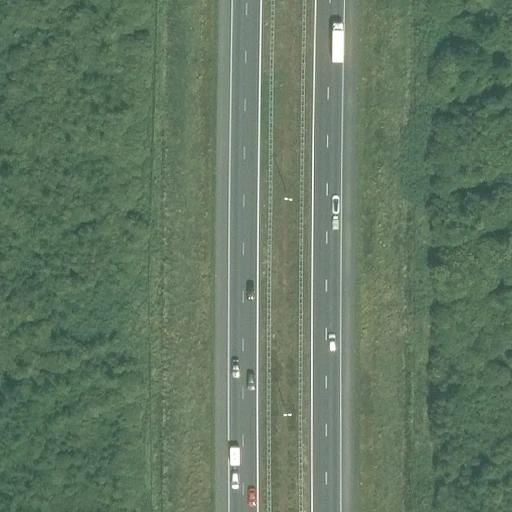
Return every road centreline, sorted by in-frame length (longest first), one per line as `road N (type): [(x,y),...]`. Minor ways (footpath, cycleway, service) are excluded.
road 1 (motorway): [(323,511),(331,0)]
road 2 (motorway): [(243,0),(241,511)]
